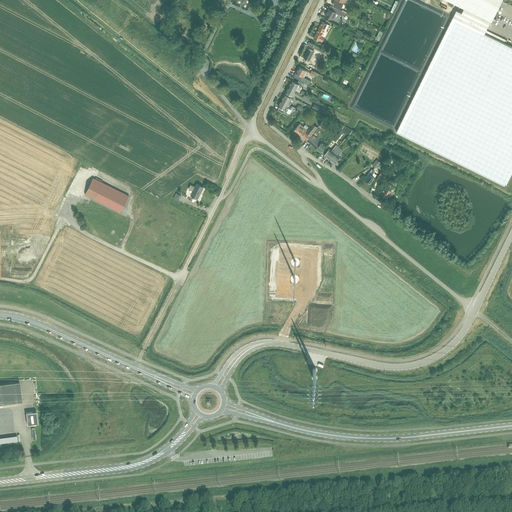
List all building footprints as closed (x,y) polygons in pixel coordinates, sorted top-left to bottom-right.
[(334,0),(332,5),(341,9),(343,4),(334,0)] [(511,46),(484,33),(490,21),(491,21),(501,0),(447,0),(464,8),(462,12),(456,10),(396,131),(505,185),(511,169),(511,46)] [(325,16),(333,19),(339,22),(341,19),(339,18),(341,15),(342,15),(344,16),(345,14),(350,17),(351,15),(344,12),(330,6),(325,16)] [(322,21),(314,38),(319,41),(319,40),(322,41),(325,37),(327,32),(326,30),(325,29),(327,24),(322,21)] [(308,49),(306,53),(316,58),(316,57),(317,57),(319,54),(318,54),(319,53),(314,50),(313,51),(308,49)] [(315,59),(316,58),(306,53),(304,58),(309,60),(308,61),(313,63),(314,62),(316,63),(318,60),(315,59)] [(306,70),(299,66),(296,73),(301,75),(299,78),(307,82),(308,79),(304,77),(307,72),(308,73),(309,72),(306,70)] [(292,80),(289,86),(296,90),(299,92),(303,94),(304,91),(302,90),(302,89),(301,87),(300,86),(301,85),(299,84),(292,80)] [(298,95),(299,92),(296,90),(289,86),(285,92),(292,96),(294,93),(298,95)] [(284,94),(281,100),(288,104),(290,105),(291,103),(289,102),(291,98),(284,94)] [(279,107),(278,109),(283,112),(284,111),(286,112),(289,108),(292,110),(294,107),(290,105),(288,104),(281,100),(278,106),(279,107)] [(315,104),(313,107),(323,113),(324,110),(315,104)] [(311,135),(318,127),(312,122),(309,127),(306,124),(303,127),(300,124),(294,130),(307,140),(311,135)] [(340,131),(349,136),(352,130),(344,125),(340,131)] [(311,135),(307,140),(321,152),(326,146),(321,142),(321,143),(315,138),(315,137),(313,135),(312,136),(311,135)] [(329,148),(324,155),(329,159),(339,147),(336,145),(332,150),(329,148)] [(339,147),(329,159),(334,163),(339,157),(337,154),(338,153),(342,149),(339,147)] [(377,160),(373,165),(376,168),(377,167),(379,168),(382,164),(380,163),(380,162),(377,160)] [(370,173),(365,180),(370,184),(375,178),(372,175),(375,171),(372,169),(369,173),(370,173)] [(381,170),(379,175),(384,178),(387,173),(381,170)] [(121,212),(129,196),(93,178),(85,194),(121,212)] [(198,199),(203,187),(197,183),(195,187),(191,184),(189,188),(193,191),(191,195),(198,199)] [(393,192),(391,191),(391,190),(388,188),(391,185),(388,183),(386,186),(381,193),(386,197),(388,194),(390,196),(391,196),(392,195),(393,194),(393,193),(393,192)] [(144,221),(140,229),(150,234),(157,221),(152,219),(149,224),(144,221)] [(0,403),(22,401),(20,381),(0,383),(0,403)] [(36,411),(26,412),(27,424),(38,423),(36,411)]
